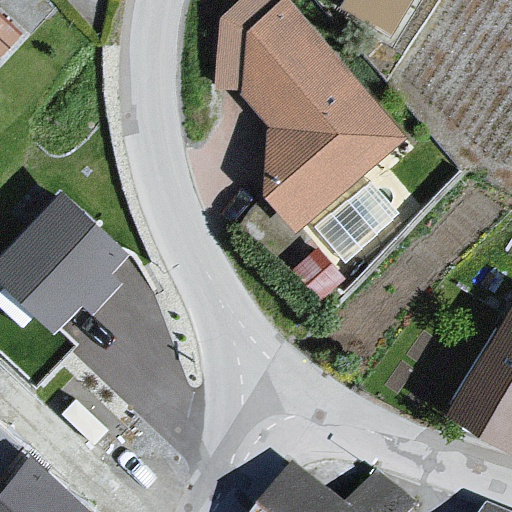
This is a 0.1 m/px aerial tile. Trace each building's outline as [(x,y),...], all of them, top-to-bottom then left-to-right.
[(268,0),(267,0),(228,0),(208,19),(209,90),(237,104),(271,135),(265,197),(301,230),(305,226),(377,160),(407,133),(290,0),(268,0)] [(393,0),(341,0),(337,8),(376,30),(393,0)] [(59,185),(0,247),(0,279),(53,329),(80,299),(92,310),(121,278),(112,270),(130,252),(59,185)] [(511,289),(438,405),(511,448),(511,289)] [(89,511),(28,454),(0,483),(0,511),(89,511)] [(365,511),(314,475),(282,511),(423,511),(392,481),(373,511),(365,511)]
